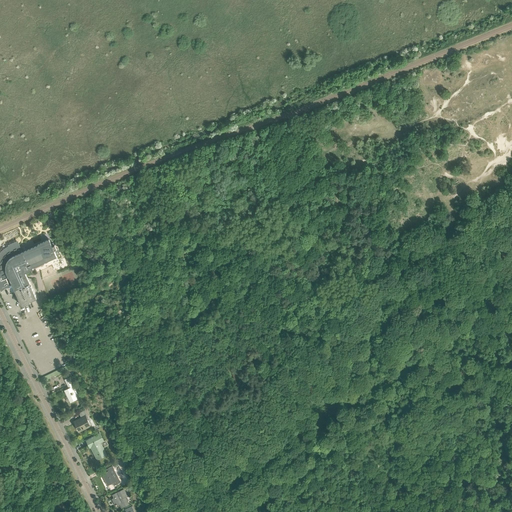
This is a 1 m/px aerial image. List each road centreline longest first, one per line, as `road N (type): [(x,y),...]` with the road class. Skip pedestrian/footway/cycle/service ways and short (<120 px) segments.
road 1 (track): [(410,363),(200,494)]
road 2 (unclassified): [(99,511),(0,310)]
road 3 (track): [(309,427),(375,477),(427,505),(463,511)]
